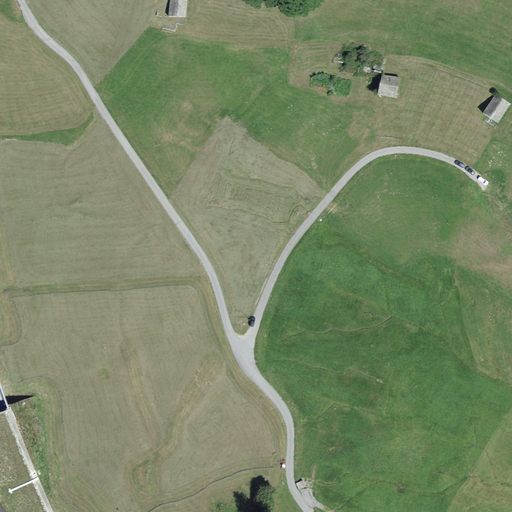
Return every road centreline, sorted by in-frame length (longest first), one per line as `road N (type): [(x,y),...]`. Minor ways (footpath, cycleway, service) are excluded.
road 1 (unclassified): [(308,511),(293,488),(294,428),(245,363),(194,241),(80,74),(17,0)]
road 2 (track): [(481,179),(415,149),(377,154),(359,166),(297,238),(243,357)]
